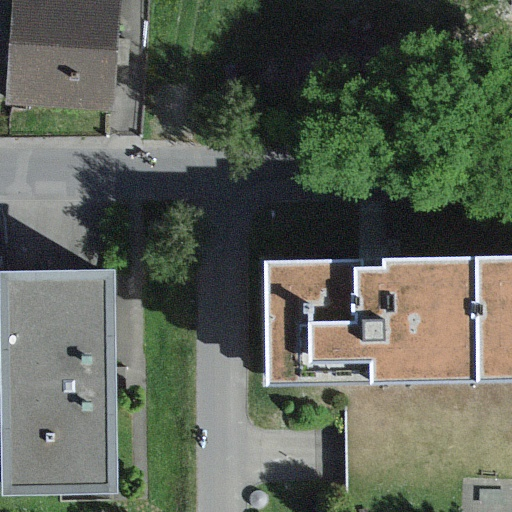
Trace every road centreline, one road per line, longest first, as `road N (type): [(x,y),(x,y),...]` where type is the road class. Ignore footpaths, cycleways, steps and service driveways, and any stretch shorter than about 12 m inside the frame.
road 1 (residential): [(224,172),(221,511)]
road 2 (residential): [(224,172),(511,163)]
road 3 (residential): [(0,171),(224,172)]
